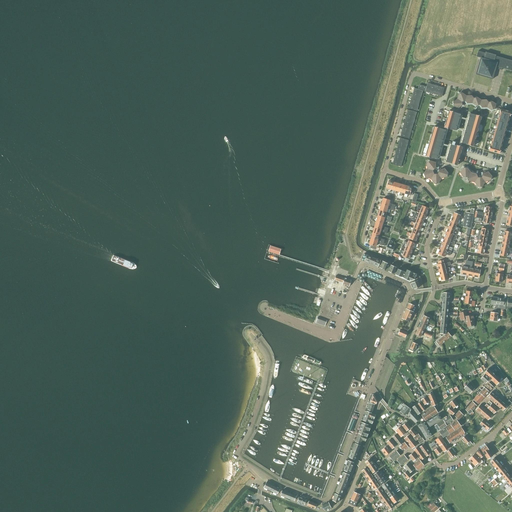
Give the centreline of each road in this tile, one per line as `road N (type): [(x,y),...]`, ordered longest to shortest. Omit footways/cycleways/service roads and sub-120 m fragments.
road 1 (residential): [(248,466),(325,501),(372,387)]
road 2 (residential): [(266,309),(333,335),(362,264),(410,291)]
road 3 (residential): [(385,171),(413,74),(511,101)]
road 4 (residential): [(248,466),(237,451),(269,358),(254,338)]
road 5 (residential): [(455,464),(437,465),(418,427),(372,387)]
